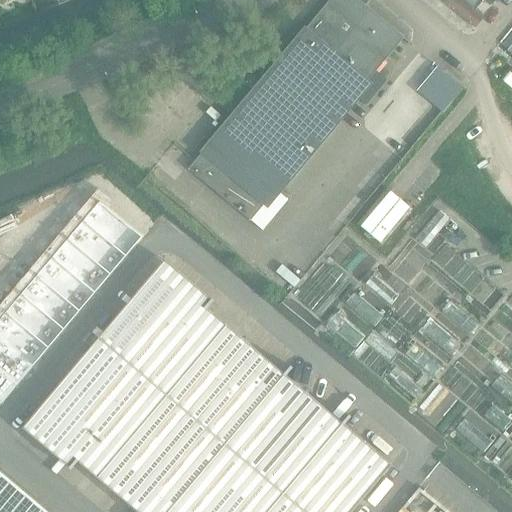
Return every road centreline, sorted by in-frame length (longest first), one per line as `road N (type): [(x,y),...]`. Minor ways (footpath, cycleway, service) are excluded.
road 1 (unknown): [(437,29),(282,241),(266,243),(82,70)]
road 2 (unclassified): [(0,109),(233,0)]
